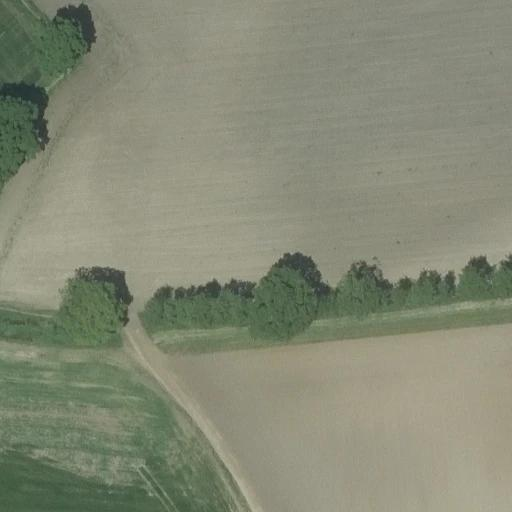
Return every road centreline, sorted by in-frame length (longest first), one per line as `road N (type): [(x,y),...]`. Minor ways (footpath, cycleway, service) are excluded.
road 1 (track): [(258,511),(140,329)]
road 2 (track): [(0,314),(124,321),(140,329)]
road 3 (track): [(69,67),(29,112),(0,178)]
